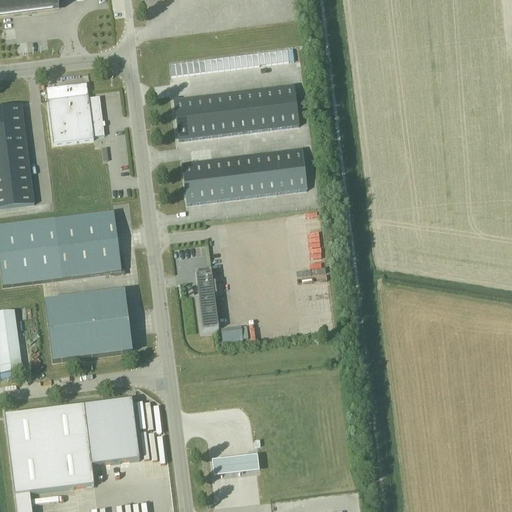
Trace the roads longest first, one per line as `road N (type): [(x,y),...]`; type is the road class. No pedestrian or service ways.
road 1 (unclassified): [(168,374),(128,71),(101,60),(0,72)]
road 2 (unclassified): [(0,395),(168,374)]
road 3 (unclassified): [(185,511),(168,374)]
